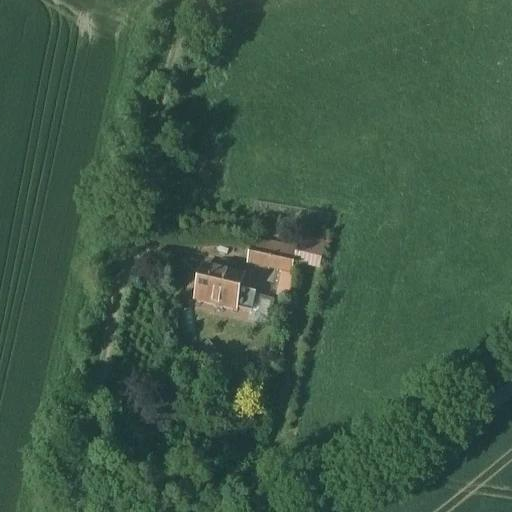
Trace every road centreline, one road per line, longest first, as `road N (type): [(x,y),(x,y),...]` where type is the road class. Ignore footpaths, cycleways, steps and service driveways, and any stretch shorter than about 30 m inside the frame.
road 1 (track): [(24,511),(123,0)]
road 2 (unclassified): [(511,377),(407,472),(328,511)]
